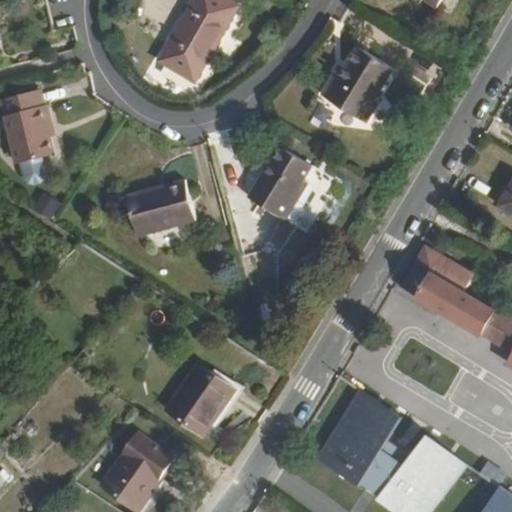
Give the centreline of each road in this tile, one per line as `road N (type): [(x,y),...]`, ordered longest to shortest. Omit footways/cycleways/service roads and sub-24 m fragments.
road 1 (tertiary): [(511,51),(218,511)]
road 2 (residential): [(94,0),(109,65),(130,95),(171,122),(224,110),(283,70),(327,0)]
